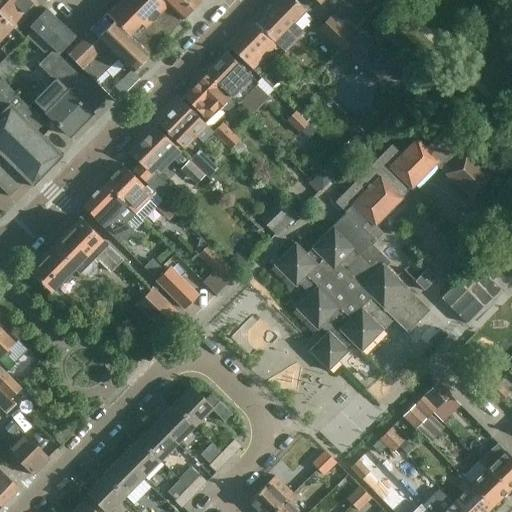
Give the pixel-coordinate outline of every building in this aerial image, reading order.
[(31,0),(0,0),(0,16),(13,30),(37,5),(31,0)] [(160,0),(117,0),(105,13),(148,55),(181,20),(174,13),(160,0)] [(160,0),(174,13),(181,20),(182,19),(200,0),(160,0)] [(292,0),(277,0),(255,24),(283,52),(302,33),(292,23),(304,11),(292,0)] [(339,7),(330,16),(349,34),(358,25),(339,7)] [(29,26),(32,29),(57,53),(73,37),(45,9),(29,26)] [(105,13),(88,29),(106,46),(113,54),(107,60),(118,71),(125,65),(131,72),(148,55),(105,13)] [(0,16),(0,39),(5,34),(16,46),(22,40),(13,30),(0,16)] [(330,16),(318,29),(340,51),(352,39),(348,35),(349,34),(330,16)] [(277,47),(255,24),(230,49),(251,70),(272,48),(274,50),(277,47)] [(25,36),(25,37),(45,57),(37,65),(53,81),(33,101),(68,136),(104,99),(82,76),(80,78),(55,54),(57,53),(32,29),(25,36)] [(106,46),(88,29),(65,52),(82,69),(106,46)] [(226,53),(206,73),(230,97),(236,103),(256,83),(226,53)] [(289,82),(300,71),(283,54),(271,65),(289,82)] [(230,97),(206,73),(183,97),(207,121),(230,97)] [(0,79),(0,188),(8,196),(24,180),(31,187),(62,156),(42,137),(50,129),(0,79)] [(182,148),(205,125),(180,100),(157,123),(182,148)] [(298,133),(306,124),(294,112),(286,121),(298,133)] [(238,140),(221,123),(213,132),(230,148),(238,140)] [(154,126),(128,153),(139,164),(132,171),(161,199),(168,192),(154,178),(173,159),(192,178),(200,171),(180,152),(154,126)] [(345,213),(332,225),(354,247),(364,237),(381,255),(385,251),(375,241),(383,233),(375,225),(401,198),(399,196),(408,187),(410,189),(437,162),(446,171),(444,173),(471,201),(493,179),(466,151),(465,152),(443,130),(425,148),(416,139),(400,154),(391,144),(357,178),(352,183),(334,202),(345,213)] [(215,168),(198,151),(189,160),(204,174),(210,168),(212,170),(215,168)] [(122,165),(104,183),(125,204),(135,215),(154,197),(122,165)] [(125,204),(104,183),(81,205),(119,243),(141,221),(135,215),(125,204)] [(272,234),(293,214),(280,200),(259,220),(272,234)] [(79,217),(52,245),(74,267),(83,276),(83,277),(90,277),(95,272),(95,264),(94,264),(98,260),(110,272),(122,260),(79,217)] [(429,310),(385,267),(389,262),(381,255),(364,237),(354,247),(332,225),(310,248),(310,249),(306,253),(294,242),(272,265),(295,287),(298,284),(308,294),(294,308),(317,330),(320,327),(326,333),(308,351),(328,371),(348,351),(344,348),(350,342),(360,352),(383,329),(369,315),(379,305),(406,333),(429,310)] [(511,237),(503,247),(511,256),(511,237)] [(74,267),(52,245),(51,245),(26,270),(49,292),(73,268),(83,277),(83,276),(74,267)] [(220,278),(229,268),(207,245),(197,255),(213,271),(202,282),(208,288),(215,293),(220,289),(225,283),(220,278)] [(482,256),(440,298),(465,323),(499,289),(491,281),(499,272),(482,256)] [(169,266),(155,280),(161,287),(183,308),(197,294),(169,266)] [(414,281),(423,290),(436,278),(426,268),(414,281)] [(143,298),(152,306),(169,323),(177,314),(152,289),(143,298)] [(0,362),(7,370),(14,363),(7,356),(4,353),(14,343),(0,328),(0,362)] [(439,328),(428,340),(435,347),(446,335),(439,328)] [(0,368),(0,407),(5,412),(14,403),(10,399),(20,388),(0,368)] [(25,376),(20,372),(17,374),(16,373),(12,378),(17,383),(25,376)] [(501,401),(508,394),(497,384),(491,391),(501,401)] [(190,386),(172,404),(193,426),(212,408),(190,386)] [(431,388),(419,399),(432,412),(436,408),(433,406),(441,399),(431,388)] [(419,399),(418,401),(413,405),(426,418),(432,412),(419,399)] [(172,404),(154,422),(176,443),(193,426),(172,404)] [(413,405),(402,416),(415,429),(426,418),(413,405)] [(154,422),(137,439),(159,461),(176,443),(154,422)] [(5,431),(15,440),(5,449),(30,475),(47,458),(13,423),(5,431)] [(403,441),(390,428),(385,433),(397,446),(403,441)] [(397,446),(385,433),(379,439),(391,452),(397,446)] [(137,439),(120,457),(141,478),(159,461),(137,439)] [(233,439),(221,452),(228,459),(240,446),(233,439)] [(480,461),(487,468),(509,490),(511,486),(511,458),(497,443),(488,451),(489,452),(480,461)] [(324,451),(311,464),(316,469),(329,456),(324,451)] [(221,452),(208,465),(215,472),(228,459),(221,452)] [(335,462),(329,456),(316,469),(322,475),(335,462)] [(120,457),(102,474),(124,496),(141,478),(120,457)] [(361,479),(368,472),(357,460),(350,467),(361,479)] [(487,468),(469,485),(491,507),(509,490),(487,468)] [(0,501),(2,504),(18,488),(0,470),(0,501)] [(108,511),(124,496),(102,474),(84,492),(104,511),(108,511)] [(193,481),(186,488),(193,495),(203,485),(206,482),(199,475),(193,481)] [(461,493),(452,502),(461,511),(485,511),(491,507),(469,485),(464,479),(455,487),(461,493)] [(248,501),(258,511),(273,511),(292,494),(287,489),(281,495),(268,482),(248,501)] [(359,487),(346,499),(351,505),(364,492),(359,487)] [(186,488),(173,501),(180,507),(193,495),(186,488)] [(370,498),(364,492),(351,505),(357,511),(370,498)] [(292,494),(273,511),(297,511),(290,504),(296,498),(292,494)] [(93,511),(83,501),(71,511),(93,511)] [(428,511),(421,504),(421,505),(427,511),(461,511),(452,502),(441,511),(428,511)]
